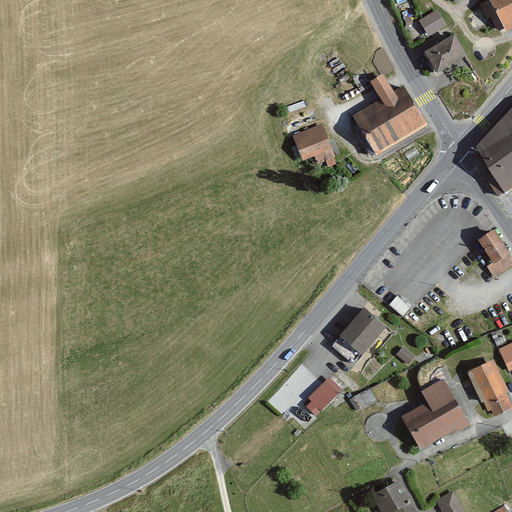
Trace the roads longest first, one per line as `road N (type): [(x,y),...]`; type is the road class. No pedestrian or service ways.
road 1 (secondary): [(65,511),(154,469),(235,405),(458,152)]
road 2 (tertiary): [(458,152),(373,0)]
